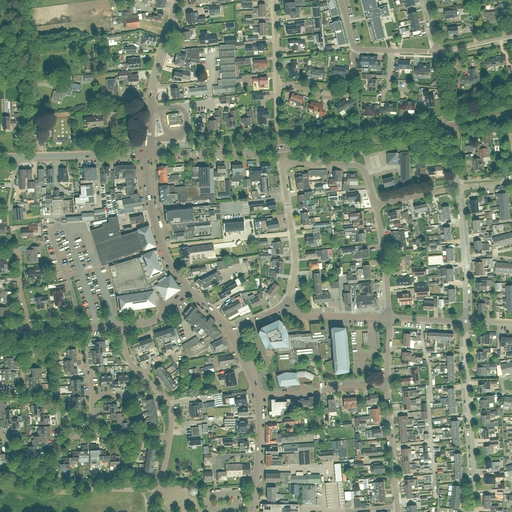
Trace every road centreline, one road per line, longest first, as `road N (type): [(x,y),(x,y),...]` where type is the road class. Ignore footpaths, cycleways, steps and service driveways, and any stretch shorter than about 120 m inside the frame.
road 1 (residential): [(471,511),(465,321)]
road 2 (secondary): [(279,149),(448,125)]
road 3 (residential): [(284,304),(295,255),(281,162)]
road 4 (residential): [(189,290),(162,246),(146,164)]
road 5 (residential): [(465,321),(457,187)]
road 6 (residential): [(259,397),(385,387)]
road 7 (secondary): [(148,121),(179,0)]
road 8 (residential): [(397,511),(385,387)]
road 9 (residential): [(375,205),(360,167),(281,162)]
